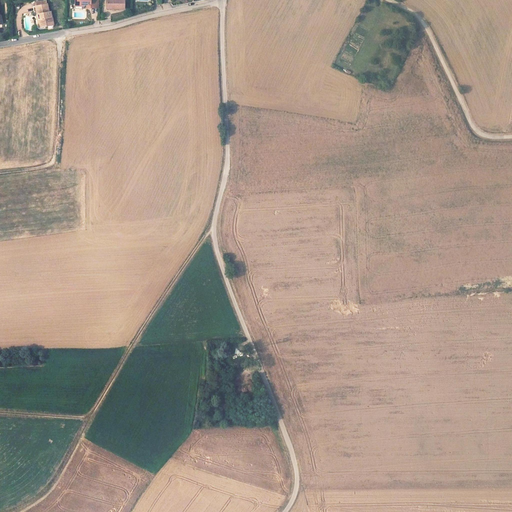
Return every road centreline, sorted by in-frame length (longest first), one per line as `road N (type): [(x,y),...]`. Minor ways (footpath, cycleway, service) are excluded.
road 1 (track): [(284,511),(296,488),(293,459),(213,236),(228,154),(222,0)]
road 2 (track): [(6,511),(56,479),(213,224)]
road 3 (residential): [(220,0),(0,44)]
road 4 (track): [(391,0),(422,20),(471,124),(488,136),(511,136)]
